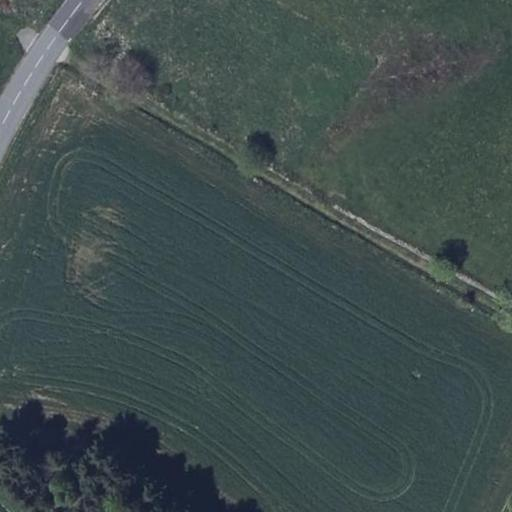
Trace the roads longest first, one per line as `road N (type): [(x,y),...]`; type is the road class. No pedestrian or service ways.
road 1 (track): [(0,19),(511,310)]
road 2 (secondary): [(85,0),(50,44),(0,136)]
